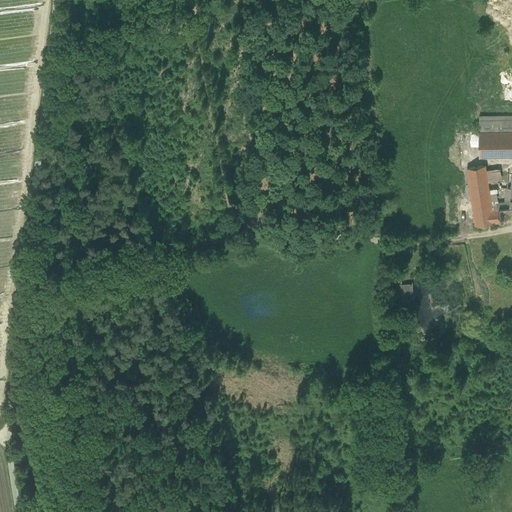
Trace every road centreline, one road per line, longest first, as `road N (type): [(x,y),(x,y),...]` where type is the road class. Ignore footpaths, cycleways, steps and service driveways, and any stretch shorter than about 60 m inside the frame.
road 1 (track): [(24,288),(230,238),(413,244),(511,229)]
road 2 (track): [(56,0),(24,288)]
road 3 (track): [(24,288),(7,440)]
